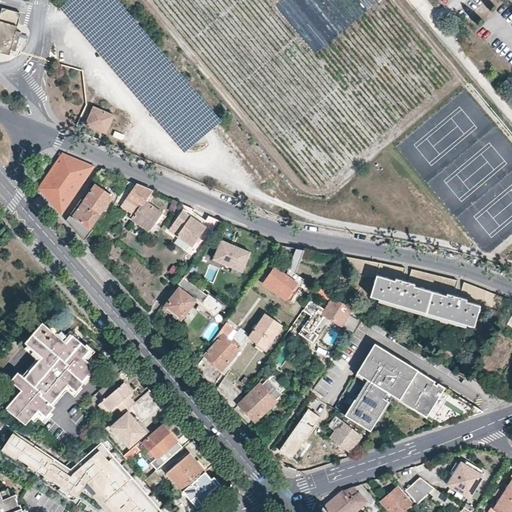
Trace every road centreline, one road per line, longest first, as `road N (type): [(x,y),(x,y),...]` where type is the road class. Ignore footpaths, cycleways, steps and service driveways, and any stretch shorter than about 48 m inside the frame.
road 1 (tertiary): [(28,124),(291,239),(467,274),(511,292)]
road 2 (track): [(146,0),(313,192),(335,185),(461,79)]
road 3 (tertiary): [(4,184),(278,498)]
road 4 (tertiary): [(278,498),(481,428)]
road 5 (track): [(283,209),(491,259)]
road 6 (track): [(511,139),(396,0)]
